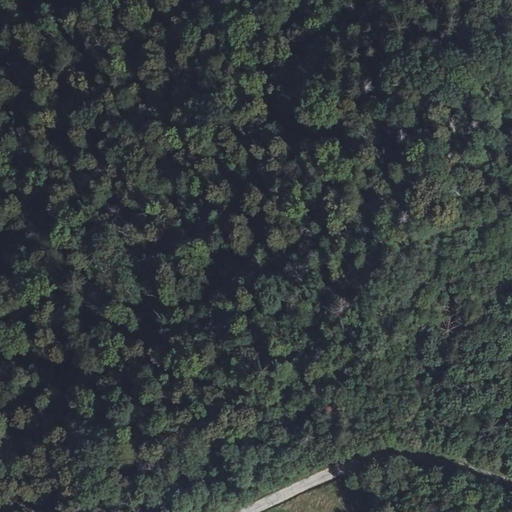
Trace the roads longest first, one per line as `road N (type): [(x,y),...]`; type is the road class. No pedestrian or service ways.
road 1 (track): [(219,511),(275,470),(377,338),(436,288),(511,335)]
road 2 (tertiary): [(243,511),(378,454),(432,458),(511,484)]
